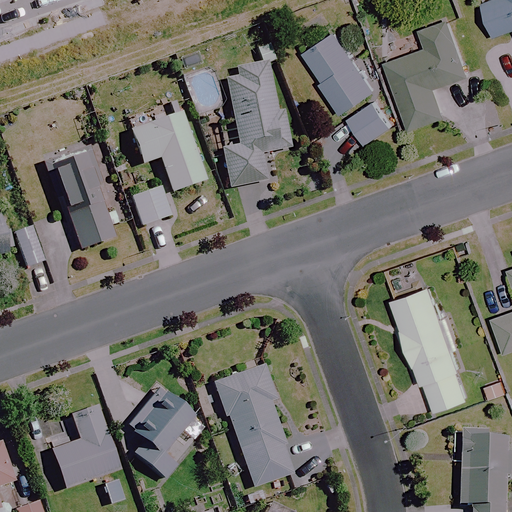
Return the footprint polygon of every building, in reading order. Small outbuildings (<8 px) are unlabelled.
[(511,0),(494,0),(482,4),(494,38),(507,33),(511,31),(511,0)] [(412,15),(394,15),(395,36),(413,35),(412,15)] [(469,77),(450,23),(423,32),(428,49),(386,64),(410,131),(445,118),(434,89),(469,77)] [(338,32),(305,51),(362,151),(395,132),(373,96),(379,93),(366,70),(361,73),(338,32)] [(222,75),(229,113),(236,147),(220,150),(228,191),(265,183),(259,155),(289,149),(281,111),(275,112),(266,66),(222,75)] [(127,131),(138,166),(158,160),(168,195),(201,185),(181,115),(127,131)] [(112,240),(109,230),(122,226),(98,153),(78,159),(44,171),(57,211),(64,209),(78,252),(112,240)] [(160,188),(131,197),(141,229),(170,220),(160,188)] [(0,255),(16,252),(19,267),(38,263),(32,232),(9,236),(5,214),(0,214),(0,255)] [(511,269),(510,270),(511,278),(511,312),(493,318),(504,354),(511,351),(511,269)] [(470,402),(431,286),(393,299),(432,414),(470,402)] [(261,366),(210,386),(212,393),(202,397),(209,415),(211,415),(218,433),(229,429),(252,490),(292,475),(283,451),(286,450),(268,403),(274,401),(261,366)] [(506,395),(501,380),(484,386),(490,401),(506,395)] [(204,429),(162,390),(125,428),(141,443),(131,454),(162,483),(177,468),(162,453),(181,433),(191,443),(204,429)] [(117,473),(97,411),(70,420),(77,442),(50,451),(63,490),(117,473)] [(504,511),(508,442),(483,441),(483,434),(454,433),(453,465),(460,465),(458,508),(470,508),(469,511),(504,511)] [(0,488),(16,484),(2,438),(0,438),(0,488)] [(15,511),(41,511),(38,503),(15,511)] [(297,511),(298,511),(279,503),(274,511),(297,511)]
